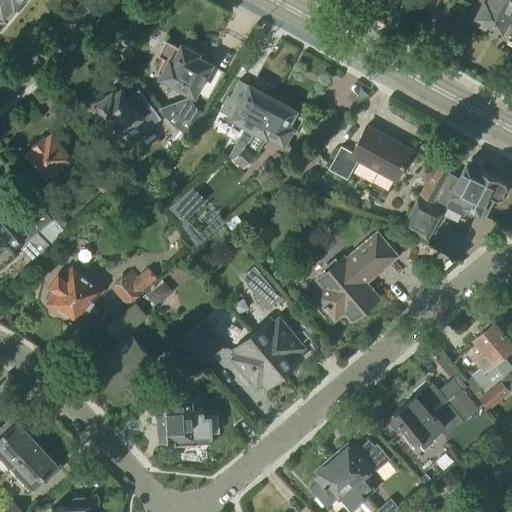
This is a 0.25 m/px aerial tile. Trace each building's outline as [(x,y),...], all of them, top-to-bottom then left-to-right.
[(0,0),(0,21),(2,23),(4,21),(7,24),(18,11),(14,9),(21,0),(0,0)] [(511,0),(489,0),(487,4),(485,2),(477,17),(502,31),(507,21),(511,23),(511,0)] [(182,46),(181,48),(166,40),(158,56),(165,59),(157,73),(162,75),(161,77),(195,95),(211,64),(197,57),(198,54),(182,46)] [(251,87),(238,80),(229,97),(227,96),(219,112),(245,126),(229,156),(234,160),(247,145),(255,131),(272,99),(264,94),(264,90),(262,86),(258,83),(254,84),(251,87)] [(148,128),(120,92),(113,97),(111,94),(109,96),(105,95),(100,98),(100,103),(97,105),(108,119),(106,121),(124,146),(148,128)] [(187,135),(202,112),(195,107),(195,106),(191,99),(188,97),(157,109),(160,111),(173,125),(172,125),(177,129),(178,128),(187,135)] [(296,131),(303,118),(294,113),(295,111),(272,99),(255,131),(247,145),(234,160),(243,169),(257,154),(267,137),(268,135),(283,144),(291,129),(296,131)] [(395,181),(412,151),(366,126),(352,152),(341,146),(328,169),(347,180),(358,160),(395,181)] [(76,165),(52,134),(46,138),(45,137),(31,147),(32,149),(26,153),(51,185),(76,165)] [(302,174),(323,158),(313,147),(291,166),(302,174)] [(483,167),(482,162),(475,159),(470,160),(468,165),(467,165),(459,180),(449,174),(453,167),(440,159),(420,195),(434,202),(435,200),(463,214),(466,208),(484,217),(494,199),(496,200),(503,198),(507,189),(505,183),(483,172),(482,172),(481,172),(483,167)] [(103,193),(123,172),(110,160),(90,181),(103,193)] [(135,172),(147,186),(157,178),(145,164),(135,172)] [(192,187),(168,208),(185,223),(188,220),(206,200),(192,187)] [(428,241),(440,219),(438,214),(418,203),(404,228),(428,241)] [(49,244),(56,237),(43,221),(44,221),(34,209),(27,215),(49,244)] [(235,234),(246,225),(236,214),(225,223),(235,234)] [(33,262),(49,245),(49,244),(27,215),(18,223),(27,234),(31,238),(20,249),(33,262)] [(21,243),(0,217),(0,268),(17,254),(13,249),(21,243)] [(396,256),(378,235),(368,243),(367,241),(353,253),(354,254),(347,261),(343,257),(319,278),(327,288),(317,296),(335,318),(345,310),(354,320),(379,299),(365,282),(396,256)] [(195,249),(187,256),(195,265),(203,259),(195,249)] [(126,304),(155,278),(148,269),(133,283),(125,274),(111,287),(126,304)] [(100,290),(72,270),(66,279),(57,273),(47,288),(55,294),(48,303),(77,323),(82,316),(84,317),(88,311),(91,312),(95,307),(92,305),(97,298),(95,297),(100,290)] [(268,310),(281,298),(260,273),(246,284),(268,310)] [(161,301),(173,292),(164,281),(153,291),(161,301)] [(136,375),(144,369),(151,363),(126,332),(146,316),(135,304),(107,327),(119,342),(92,363),(105,379),(106,379),(116,391),(136,374),(136,375)] [(481,367),(471,375),(484,391),(502,376),(509,371),(511,368),(511,365),(503,355),(511,347),(511,343),(504,334),(511,329),(502,318),(495,323),(494,323),(489,321),(481,328),(482,334),(474,340),(484,351),(474,359),(481,367)] [(203,364),(225,345),(203,320),(181,339),(203,364)] [(274,325),(269,320),(252,335),(285,373),(302,358),(297,353),(303,348),(279,320),(274,325)] [(267,388),(285,373),(252,335),(234,350),(239,355),(233,359),(257,387),(262,382),(267,388)] [(172,385),(190,369),(184,363),(166,378),(172,385)] [(511,368),(509,371),(502,376),(510,387),(511,385),(511,368)] [(438,444),(484,406),(458,375),(439,390),(433,383),(387,421),(399,435),(406,429),(418,443),(429,434),(438,444)] [(500,379),(479,397),(489,410),(510,392),(500,379)] [(179,402),(178,398),(159,399),(159,408),(152,408),(152,421),(160,421),(160,438),(174,438),(174,446),(212,444),(211,434),(219,433),(218,417),(211,418),(210,417),(203,417),(203,412),(191,413),(191,401),(179,402)] [(17,422),(13,418),(1,429),(5,433),(0,437),(0,459),(8,468),(36,442),(17,422)] [(374,446),(369,440),(357,450),(352,444),(350,446),(348,443),(339,450),(341,454),(334,460),(366,497),(375,490),(363,476),(374,467),(376,470),(389,459),(377,444),(374,446)] [(48,481),(61,469),(56,465),(57,464),(36,442),(8,468),(29,490),(44,476),(48,481)] [(366,497),(334,460),(326,466),(324,463),(315,471),(317,474),(315,475),(319,480),(310,488),(327,507),(340,496),(352,510),(366,497)] [(421,478),(427,485),(432,480),(426,473),(421,478)] [(89,511),(90,507),(89,507),(88,501),(84,498),(75,498),(72,502),(72,508),(52,509),(51,511),(89,511)] [(23,511),(14,502),(3,511),(23,511)] [(394,511),(386,503),(377,510),(379,511),(394,511)]
